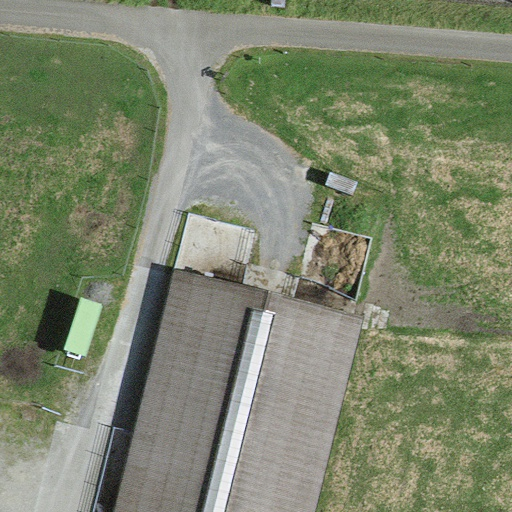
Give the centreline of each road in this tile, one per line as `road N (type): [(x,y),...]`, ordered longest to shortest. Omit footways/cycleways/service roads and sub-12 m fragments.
road 1 (unclassified): [(0,16),(511,56)]
road 2 (track): [(193,30),(187,140),(65,511)]
